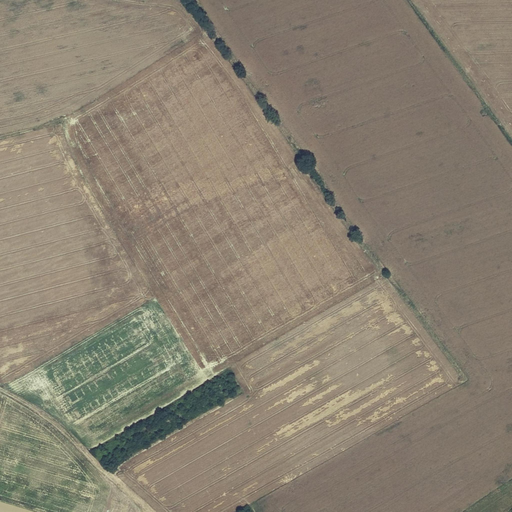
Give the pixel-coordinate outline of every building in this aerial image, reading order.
[(46,143),(54,142),(51,130),(43,132),(46,143)] [(33,147),(41,145),(38,134),(30,136),(33,147)] [(24,137),(14,141),(18,151),(28,148),(24,137)] [(0,155),(12,152),(9,141),(0,143),(0,155)] [(48,149),(50,159),(57,158),(56,148),(48,149)] [(37,162),(45,161),(43,151),(35,152),(37,162)] [(22,167),(32,165),(29,154),(19,157),(22,167)] [(0,172),(16,169),(13,158),(0,161),(0,172)] [(61,164),(52,165),(54,176),(62,174),(61,164)] [(47,167),(39,169),(41,180),(49,178),(47,167)] [(25,184),(36,182),(34,170),(23,173),(25,184)] [(2,189),(20,186),(18,175),(0,179),(2,189)] [(56,182),(59,192),(67,190),(64,180),(56,182)] [(51,183),(43,185),(46,196),(53,194),(51,183)] [(38,187),(27,189),(29,200),(40,198),(38,187)] [(6,205),(24,202),(22,191),(4,194),(6,205)] [(68,196),(60,198),(63,208),(71,206),(68,196)] [(50,212),(58,210),(55,200),(47,202),(50,212)] [(42,203),(32,206),(35,216),(45,213),(42,203)] [(27,208),(9,211),(10,222),(29,219),(27,208)] [(64,215),(67,225),(75,223),(72,212),(64,215)] [(51,217),(54,228),(62,227),(59,216),(51,217)] [(36,221),(38,232),(48,230),(46,219),(36,221)] [(15,237),(32,235),(31,224),(13,227),(15,237)] [(69,231),(72,241),(80,239),(77,228),(69,231)] [(7,230),(0,231),(0,242),(10,241),(7,230)] [(63,232),(55,234),(59,245),(66,243),(63,232)] [(43,249),(53,246),(50,236),(40,238),(43,249)] [(20,255),(37,250),(35,240),(17,244),(20,255)] [(12,246),(0,248),(0,259),(15,256),(12,246)] [(82,246),(74,247),(75,257),(83,256),(82,246)] [(68,249),(61,250),(62,260),(70,259),(68,249)] [(45,254),(46,265),(56,264),(55,253),(45,254)] [(24,271),(42,267),(39,256),(21,260),(24,271)] [(85,261),(77,264),(80,274),(88,271),(85,261)] [(0,266),(0,273),(1,277),(18,273),(16,262),(0,266)] [(63,267),(67,278),(75,275),(71,264),(63,267)] [(48,271),(51,281),(61,279),(59,268),(48,271)] [(26,276),(27,287),(45,284),(43,274),(26,276)] [(84,289),(92,288),(90,278),(82,279),(84,289)] [(3,282),(5,293),(22,290),(20,279),(3,282)] [(68,283),(71,294),(79,291),(76,281),(68,283)] [(55,297),(65,296),(63,285),(53,286),(55,297)] [(30,292),(32,302),(49,300),(48,290),(30,292)] [(9,309),(27,306),(25,295),(7,298),(9,309)] [(95,295),(87,296),(88,306),(96,305),(95,295)] [(73,300),(75,310),(83,308),(81,298),(73,300)] [(60,314),(70,312),(67,301),(57,303),(60,314)] [(52,306),(34,309),(36,319),(53,317),(52,306)] [(14,325),(31,322),(29,312),(12,315),(14,325)] [(0,329),(8,328),(6,318),(0,318),(0,329)]
